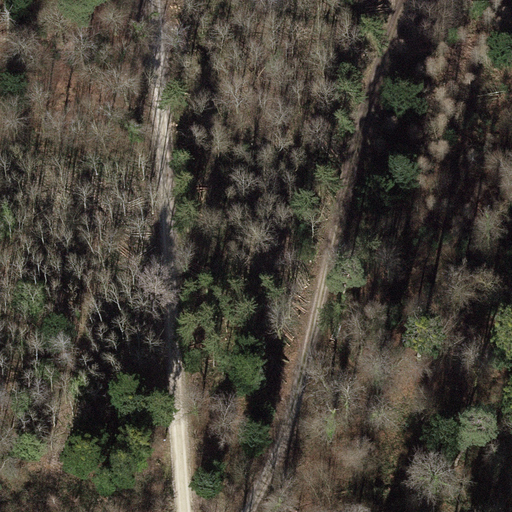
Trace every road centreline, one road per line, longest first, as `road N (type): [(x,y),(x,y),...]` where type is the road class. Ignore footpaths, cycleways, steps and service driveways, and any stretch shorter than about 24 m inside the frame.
road 1 (track): [(243,511),(317,327),(382,39),(404,0)]
road 2 (track): [(186,511),(147,0)]
